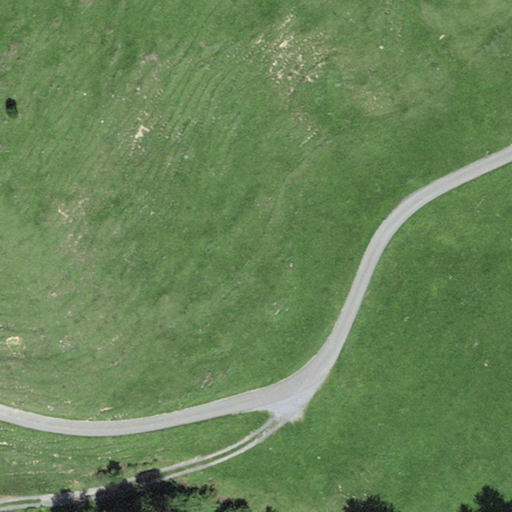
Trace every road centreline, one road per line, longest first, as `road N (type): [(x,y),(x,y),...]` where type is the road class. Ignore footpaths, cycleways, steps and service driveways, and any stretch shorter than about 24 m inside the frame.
road 1 (unclassified): [(0,413),(98,431),(307,389),(400,214),(511,155)]
road 2 (track): [(0,508),(136,486),(235,453),(276,426),(307,389)]
